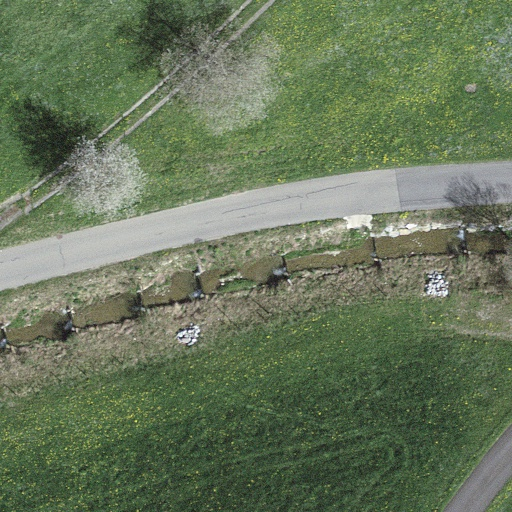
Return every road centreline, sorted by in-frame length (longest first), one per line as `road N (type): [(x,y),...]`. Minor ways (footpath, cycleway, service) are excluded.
road 1 (unclassified): [(0,270),(212,219),(430,183),(511,178)]
road 2 (track): [(0,221),(143,110),(262,0)]
